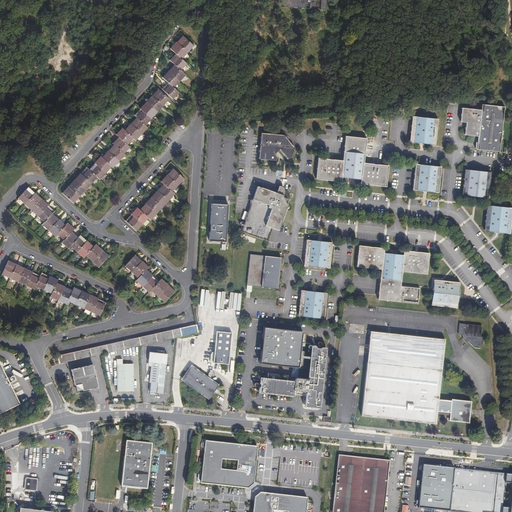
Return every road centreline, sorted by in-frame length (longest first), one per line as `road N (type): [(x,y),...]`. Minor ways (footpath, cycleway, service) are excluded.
road 1 (residential): [(47,188),(146,80),(157,43),(185,14),(203,16),(196,137)]
road 2 (tertiary): [(510,453),(186,417)]
road 3 (residential): [(122,321),(112,292),(8,244)]
road 4 (unclassified): [(395,235),(440,241),(502,318)]
road 5 (residential): [(196,137),(187,279)]
road 6 (track): [(0,86),(51,59),(81,0)]
